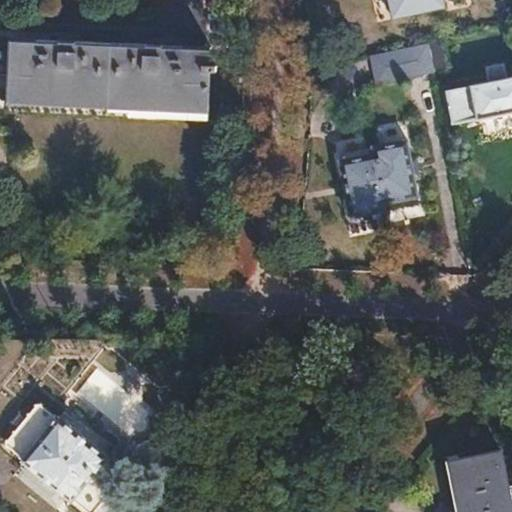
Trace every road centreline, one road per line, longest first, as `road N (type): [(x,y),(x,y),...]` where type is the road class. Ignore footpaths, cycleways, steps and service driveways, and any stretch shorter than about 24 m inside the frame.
road 1 (residential): [(271,0),(274,132),(255,302)]
road 2 (residential): [(255,302),(0,292)]
road 3 (residential): [(482,310),(325,511)]
road 4 (residential): [(482,310),(255,302)]
road 5 (residential): [(255,302),(208,511)]
